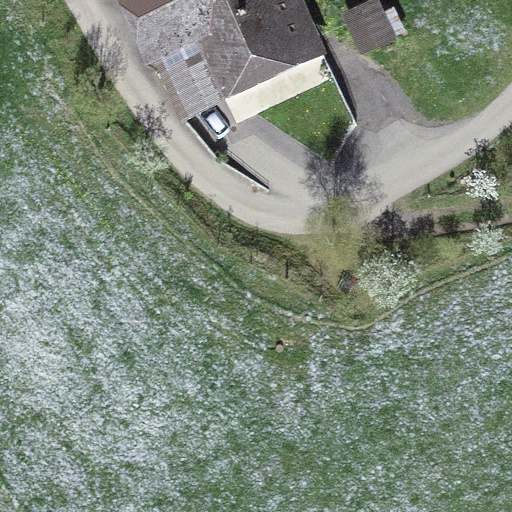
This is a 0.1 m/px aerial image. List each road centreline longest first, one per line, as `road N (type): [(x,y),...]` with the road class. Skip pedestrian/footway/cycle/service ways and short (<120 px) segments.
road 1 (track): [(511,105),(457,151),(375,194),(328,211),(240,206),(154,131),(76,0)]
road 2 (track): [(328,211),(425,219),(511,209)]
